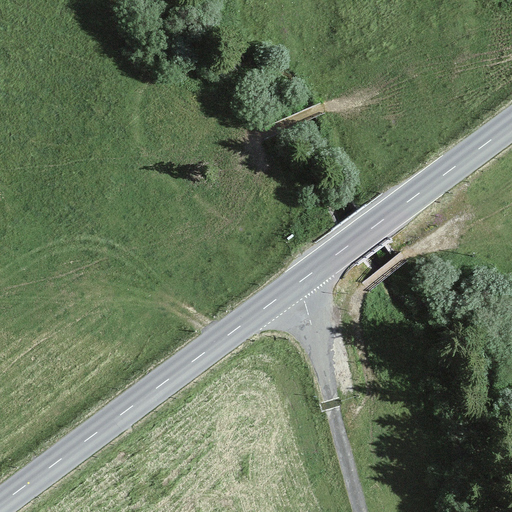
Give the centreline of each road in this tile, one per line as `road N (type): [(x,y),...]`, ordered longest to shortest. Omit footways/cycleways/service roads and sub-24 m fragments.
road 1 (secondary): [(0,506),(511,124)]
road 2 (track): [(299,284),(360,511)]
